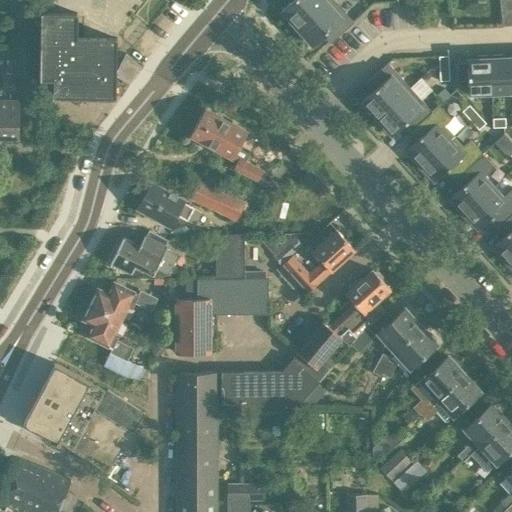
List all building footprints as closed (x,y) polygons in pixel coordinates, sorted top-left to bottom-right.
[(21,0),(11,0),(12,12),(22,12),(21,0)] [(300,23),(325,0),(292,0),(281,10),(296,27),(300,23)] [(325,0),(300,23),(296,27),(312,44),(323,33),(330,41),(353,21),(332,0),(325,0)] [(511,0),(500,0),(501,23),(511,22),(511,0)] [(22,12),(12,12),(12,25),(21,26),(22,12)] [(115,97),(116,38),(77,38),(77,13),(43,13),(43,16),(42,16),(41,79),(54,79),(54,96),(115,97)] [(126,54),(115,74),(129,83),(141,66),(126,54)] [(511,92),(511,68),(511,56),(502,57),(502,54),(490,55),(492,93),(511,92)] [(449,55),(439,56),(440,68),(449,68),(449,55)] [(468,62),(455,63),(455,74),(455,80),(469,79),(470,94),(492,93),(490,55),(478,55),(478,58),(468,58),(468,62)] [(21,60),(8,60),(7,70),(20,70),(21,60)] [(410,87),(388,62),(366,82),(373,90),(361,101),(369,109),(368,112),(374,119),(410,87)] [(450,80),(449,68),(440,68),(440,81),(450,80)] [(431,111),(410,87),(374,119),(381,127),(384,126),(392,134),(403,124),(408,129),(409,130),(431,111)] [(0,99),(0,137),(19,138),(20,100),(0,99)] [(418,167),(453,135),(444,125),(451,118),(438,104),(431,111),(409,130),(417,139),(405,150),(412,157),(411,160),(418,167)] [(471,106),(464,113),(472,122),(479,115),(471,106)] [(249,154),(238,148),(247,131),(204,108),(190,135),(238,160),(233,169),(257,181),(263,170),(245,161),(249,154)] [(479,115),(472,122),(480,131),(488,125),(479,115)] [(505,117),(493,118),(493,127),(503,127),(505,126),(505,117)] [(453,179),(482,152),(470,139),(463,145),(453,135),(418,167),(425,175),(428,174),(434,181),(446,171),(451,176),(453,179)] [(493,186),(484,176),(494,167),(482,152),(453,179),(461,187),(449,198),(456,205),(455,208),(461,215),(493,186)] [(199,179),(190,198),(235,220),(244,201),(199,179)] [(194,224),(200,211),(150,184),(138,207),(170,225),(176,214),(194,224)] [(497,226),(511,212),(511,188),(502,197),(493,186),(461,215),(468,223),(471,222),(478,229),(490,219),(494,224),(497,226)] [(511,212),(497,226),(504,235),(493,246),(499,253),(498,256),(505,263),(511,256),(511,212)] [(110,261),(111,262),(110,266),(119,270),(121,267),(131,272),(135,264),(153,274),(159,263),(170,268),(176,255),(166,249),(170,240),(163,237),(149,229),(141,245),(123,236),(110,261)] [(280,266),(277,269),(303,297),(307,293),(307,292),(310,290),(316,284),(331,270),(354,249),(336,230),(313,251),(323,262),(310,274),(292,255),(282,264),(281,265),(280,266)] [(214,234),(214,279),(196,278),(196,298),(175,298),(175,352),(210,352),(210,337),(210,313),(267,313),(266,279),(265,279),(242,278),(242,272),(243,234),(214,234)] [(276,253),(291,239),(293,238),(290,238),(269,239),(263,239),(264,240),(276,253)] [(276,253),(274,255),(282,264),(292,255),(299,248),(293,242),(291,239),(276,253)] [(349,330),(355,337),(385,309),(377,300),(389,289),(371,269),(345,294),(355,305),(340,320),(349,330)] [(90,303),(122,320),(128,306),(132,308),(134,303),(151,311),(158,298),(140,289),(138,293),(114,281),(108,293),(98,288),(90,303)] [(127,360),(134,347),(117,339),(119,334),(116,332),(122,320),(90,303),(83,319),(93,324),(88,334),(112,347),(110,352),(127,360)] [(413,319),(414,316),(409,310),(406,311),(403,309),(377,332),(393,350),(420,326),(413,319)] [(340,320),(330,328),(341,337),(349,330),(340,320)] [(322,321),(292,358),(281,371),(221,372),(221,412),(292,413),(334,363),(325,356),(341,337),(330,328),(322,321)] [(434,342),(435,339),(430,333),(427,334),(420,326),(393,350),(409,368),(435,344),(434,342)] [(381,373),(388,360),(389,357),(381,353),(371,371),(379,376),(380,373),(381,373)] [(446,356),(411,388),(422,399),(424,397),(430,403),(463,374),(456,366),(457,363),(451,357),(448,358),(446,356)] [(388,360),(381,373),(388,377),(395,364),(388,360)] [(143,439),(97,409),(104,396),(93,390),(96,385),(89,382),(89,380),(54,362),(53,363),(55,365),(25,422),(39,429),(38,430),(47,435),(48,434),(57,439),(56,441),(60,443),(60,442),(76,452),(75,453),(107,472),(121,451),(131,458),(143,439)] [(176,372),(176,511),(216,511),(216,372),(176,372)] [(430,403),(419,413),(425,419),(437,408),(448,420),(453,415),(479,391),(477,389),(478,386),(473,380),(470,381),(463,374),(430,403)] [(108,390),(97,409),(134,430),(144,411),(108,390)] [(419,413),(430,403),(424,397),(422,399),(413,407),(419,413)] [(495,405),(492,406),(490,403),(463,427),(479,445),(506,421),(499,414),(500,411),(495,405)] [(473,451),(472,452),(488,470),(511,448),(511,427),(506,421),(479,445),(473,451)] [(378,445),(384,451),(392,442),(386,437),(378,445)] [(472,452),(473,451),(468,444),(457,454),(462,460),(472,452)] [(399,450),(380,467),(389,477),(408,460),(399,450)] [(19,511),(57,511),(70,479),(21,460),(3,506),(19,511)] [(394,476),(402,486),(421,471),(412,461),(394,476)] [(287,474),(288,494),(300,494),(299,474),(287,474)] [(244,499),(244,483),(226,483),(226,499),(244,499)] [(244,499),(248,499),(262,499),(262,483),(244,483),(244,499)] [(506,507),(511,501),(511,493),(510,491),(500,501),(506,507)] [(345,493),(344,511),(365,511),(365,493),(345,493)] [(248,511),(248,499),(244,499),(226,499),(226,511),(248,511)] [(433,511),(452,511),(454,511),(440,500),(432,510),(433,511)] [(500,511),(506,507),(500,501),(493,507),(497,511),(500,511)] [(511,511),(511,501),(506,507),(500,511),(511,511)]
